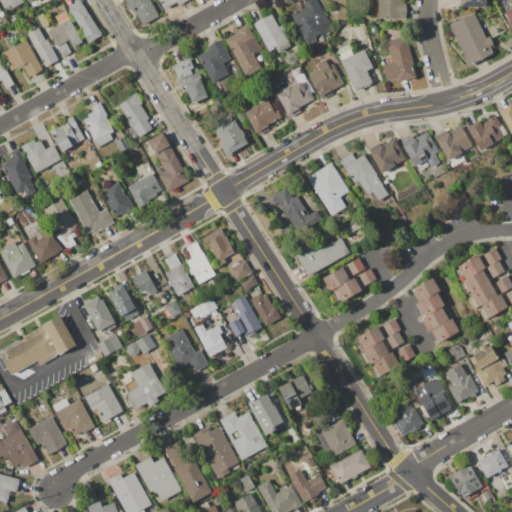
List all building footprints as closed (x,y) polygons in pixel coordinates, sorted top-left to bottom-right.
[(0,0),(21,0),(23,2),(12,9),(10,6),(4,9),(0,1),(0,0)] [(148,0),(158,16),(139,26),(124,0),(148,0)] [(159,0),(186,0),(178,5),(177,2),(165,9),(159,0)] [(306,0),(316,0),(328,21),(326,22),(332,32),(309,45),(291,13),(303,7),(301,3),(306,0)] [(378,0),(401,0),(401,2),(405,3),(407,11),(407,19),(377,19),(377,16),(372,16),(372,3),(378,3),(378,0)] [(502,5),(510,0),(511,0),(511,31),(498,7),(502,5)] [(69,8),(81,1),(102,35),(88,43),(82,34),(83,33),(69,8)] [(65,11),(82,41),(72,47),(68,40),(66,41),(71,52),(61,58),(47,33),(59,26),(55,17),(65,11)] [(36,16),(43,13),(49,24),(43,28),(36,16)] [(449,24),(474,13),(485,38),(489,36),(492,45),(489,46),(493,54),(468,66),(449,24)] [(253,24),(271,14),(279,27),(282,25),(283,30),(281,31),(289,45),(277,52),(275,48),(268,51),(253,24)] [(247,24),(262,50),(254,55),(262,69),(247,78),(224,39),(238,31),(237,30),(247,24)] [(26,34),(39,28),(45,40),(47,39),(58,60),(43,67),(26,34)] [(386,42),(407,36),(418,77),(397,82),(396,78),(386,81),(382,64),(392,62),(386,42)] [(220,39),(232,59),(223,64),(229,73),(213,83),(197,56),(209,48),(208,46),(220,39)] [(26,40),(42,70),(29,77),(23,66),(16,69),(15,68),(10,71),(1,53),(26,40)] [(340,61),(342,60),(340,54),(351,48),(354,54),(364,49),(373,67),(366,70),(372,83),(355,91),(340,61)] [(195,64),(209,96),(188,105),(171,66),(189,58),(193,65),(195,64)] [(0,59),(14,84),(6,88),(1,79),(0,79),(0,59)] [(310,76),(316,73),(315,71),(320,68),(317,63),(326,59),(329,66),(333,64),(344,84),(332,91),(333,93),(322,99),(310,76)] [(291,71),(300,67),(304,74),(295,78),(291,71)] [(277,94),(283,91),(282,90),(290,85),(291,86),(300,81),(305,91),(309,89),(314,100),(299,108),(301,111),(289,117),(277,94)] [(118,105),(131,97),(129,95),(135,92),(142,103),(140,104),(149,118),(146,120),(151,129),(138,137),(133,130),(129,132),(123,122),(127,120),(118,105)] [(244,112),(268,99),(272,108),(275,106),(282,118),(272,124),(271,122),(267,125),(269,129),(257,135),(244,112)] [(81,120),(88,116),(87,114),(94,110),(92,105),(99,101),(107,116),(105,117),(113,131),(110,133),(112,139),(97,147),(81,120)] [(511,135),(499,111),(511,104),(511,105),(511,135)] [(466,127),(478,120),(481,124),(495,115),(507,134),(480,150),(466,127)] [(60,152),(48,132),(58,126),(59,127),(69,122),(67,119),(72,116),(85,138),(60,152)] [(213,128),(224,121),(226,124),(234,119),(240,129),(241,128),(245,135),(243,136),(248,144),(226,157),(218,143),(221,141),(213,128)] [(437,139),(461,126),(472,146),(456,155),(457,157),(449,161),(437,139)] [(427,130),(438,151),(435,153),(440,162),(430,167),(426,159),(425,160),(428,166),(420,171),(416,164),(414,166),(401,142),(411,136),(413,138),(427,130)] [(163,132),(189,180),(167,192),(158,176),(165,172),(151,146),(150,147),(145,139),(151,136),(151,138),(163,132)] [(114,141),(123,136),(129,148),(120,153),(114,141)] [(35,173),(21,146),(34,138),(36,142),(40,140),(45,149),(53,145),(60,159),(35,173)] [(369,152),(394,139),(405,160),(390,168),(391,170),(384,173),(383,171),(380,173),(369,152)] [(1,165),(6,162),(5,160),(13,156),(10,152),(18,147),(26,161),(24,162),(38,187),(19,197),(1,165)] [(363,154),(391,193),(379,202),(372,192),(368,195),(358,181),(355,184),(339,161),(351,153),(356,160),(363,154)] [(86,163),(96,158),(99,165),(89,169),(86,163)] [(307,178),(331,163),(349,190),(340,196),(346,206),(331,215),(307,178)] [(421,173),(430,169),(433,176),(424,180),(421,173)] [(86,181),(75,187),(71,180),(81,173),(86,181)] [(128,187),(152,173),(162,190),(147,198),(149,201),(139,207),(128,187)] [(117,182),(125,196),(127,195),(135,210),(126,215),(126,214),(121,216),(120,213),(115,216),(101,192),(117,182)] [(273,194),(286,186),(293,197),(297,195),(309,215),(317,210),(321,218),(297,233),(273,194)] [(68,199),(86,189),(99,212),(106,209),(114,223),(93,234),(91,232),(87,234),(68,199)] [(61,197),(78,227),(75,229),(78,234),(71,238),(75,244),(69,247),(66,247),(55,235),(60,233),(45,207),(61,197)] [(5,220),(10,217),(14,224),(9,227),(5,220)] [(27,240),(49,226),(63,250),(41,264),(27,240)] [(220,228),(234,252),(223,258),(225,261),(219,264),(209,246),(204,248),(199,240),(220,228)] [(306,275),(297,257),(314,248),(315,251),(342,237),(350,253),(306,275)] [(0,255),(7,251),(5,247),(15,241),(17,245),(23,241),(37,265),(29,269),(30,271),(21,276),(20,274),(13,278),(0,255)] [(196,242),(214,275),(198,284),(193,274),(191,275),(188,269),(189,268),(185,261),(191,258),(185,248),(196,242)] [(483,254),(495,248),(501,258),(498,260),(489,265),(483,254)] [(239,251),(252,273),(237,282),(229,268),(230,267),(225,259),(239,251)] [(176,253),(193,286),(177,295),(172,286),(169,287),(166,282),(169,280),(165,273),(171,270),(165,259),(176,253)] [(458,266),(478,254),(485,268),(483,269),(465,279),(458,266)] [(321,279),(358,258),(365,270),(370,268),(378,281),(342,301),(334,288),(328,292),(321,279)] [(486,266),(489,265),(498,260),(505,271),(492,277),(486,266)] [(458,283),(465,279),(483,269),(497,294),(477,305),(472,308),(458,283)] [(145,270),(157,292),(147,297),(144,292),(141,293),(138,288),(137,289),(131,277),(145,270)] [(240,282),(253,275),(258,283),(245,290),(240,282)] [(495,282),(507,276),(511,286),(501,293),(495,282)] [(412,289),(432,278),(439,290),(437,292),(419,301),(412,289)] [(121,284),(137,313),(125,320),(122,315),(120,316),(106,293),(121,284)] [(415,304),(419,301),(437,292),(444,305),(441,307),(422,317),(415,304)] [(250,299),(261,293),(263,298),(267,296),(272,307),(275,306),(281,318),(265,326),(250,299)] [(477,305),(497,294),(500,293),(507,306),(485,319),(477,305)] [(244,295),(261,327),(254,331),(255,333),(245,338),(243,333),(235,337),(227,324),(239,317),(238,315),(240,314),(233,301),(244,295)] [(103,299),(116,324),(99,333),(96,327),(95,328),(83,305),(99,297),(100,300),(103,299)] [(196,306),(211,297),(217,308),(202,317),(196,306)] [(175,300),(182,312),(172,318),(165,305),(175,300)] [(190,310),(196,306),(202,317),(200,318),(199,315),(195,318),(193,315),(190,310)] [(422,317),(441,307),(448,320),(430,329),(429,330),(422,317)] [(185,313),(190,310),(193,315),(187,318),(185,313)] [(76,345),(36,366),(33,362),(10,374),(0,354),(0,352),(26,338),(24,335),(60,315),(76,345)] [(354,341),(358,339),(357,337),(394,315),(402,329),(397,331),(360,352),(354,341)] [(133,323),(147,316),(153,328),(139,335),(133,323)] [(430,329),(448,320),(452,318),(459,332),(436,342),(430,329)] [(192,328),(202,322),(206,331),(218,324),(222,332),(220,334),(227,346),(209,357),(192,328)] [(162,339),(181,328),(195,352),(200,349),(209,364),(194,373),(188,364),(180,369),(162,339)] [(135,341),(153,329),(161,341),(143,353),(135,341)] [(360,352),(397,331),(405,344),(367,365),(360,352)] [(511,332),(511,368),(503,353),(511,347),(511,345),(510,343),(511,341),(511,334),(511,333),(511,332)] [(97,343),(115,333),(123,346),(104,356),(97,343)] [(367,365),(405,344),(408,342),(416,356),(375,379),(367,365)] [(127,345),(132,343),(134,343),(137,344),(139,347),(140,351),(136,355),(133,356),(128,354),(126,351),(127,345)] [(448,350),(457,345),(461,347),(465,355),(454,361),(448,350)] [(490,345),(497,358),(499,357),(500,359),(503,357),(507,365),(502,367),(506,373),(483,386),(468,359),(473,356),(472,355),(481,350),(480,348),(486,345),(487,347),(490,345)] [(418,366),(430,360),(436,372),(424,378),(418,366)] [(148,362),(165,394),(136,410),(127,392),(137,386),(130,372),(148,362)] [(90,366),(95,363),(99,369),(93,372),(90,366)] [(460,364),(467,376),(470,374),(479,392),(465,400),(464,398),(456,403),(447,387),(451,385),(445,372),(460,364)] [(278,387),(302,374),(312,392),(300,398),(302,403),(290,410),(278,387)] [(84,397),(108,383),(123,410),(103,421),(96,408),(92,411),(84,397)] [(0,391),(5,389),(12,402),(0,408),(0,391)] [(418,398),(427,393),(429,396),(433,394),(434,395),(441,391),(452,410),(444,415),(443,413),(430,420),(418,398)] [(248,404),(267,393),(283,421),(274,427),(275,429),(266,435),(248,404)] [(79,399),(94,426),(81,433),(80,431),(74,435),(68,425),(64,428),(52,406),(65,398),(69,405),(79,399)] [(401,437),(392,420),(397,417),(393,410),(406,402),(410,409),(414,407),(423,425),(401,437)] [(325,409),(333,405),(339,416),(332,421),(325,409)] [(219,420),(234,412),(237,418),(248,412),(267,447),(241,460),(219,420)] [(51,416),(66,443),(47,454),(41,442),(36,445),(27,430),(51,416)] [(16,420),(38,459),(22,468),(20,463),(13,467),(7,456),(3,458),(2,455),(0,456),(0,441),(7,437),(1,428),(16,420)] [(315,434),(343,420),(356,445),(334,456),(331,450),(325,453),(315,434)] [(219,427),(240,466),(217,478),(194,433),(206,427),(209,432),(219,427)] [(166,448),(184,439),(211,492),(192,502),(173,467),(175,466),(166,448)] [(330,467),(360,449),(370,467),(340,484),(330,467)] [(477,461),(486,456),(485,454),(494,449),(495,451),(498,449),(508,466),(504,468),(506,472),(498,477),(496,473),(487,478),(477,461)] [(135,464),(150,456),(154,462),(163,457),(181,490),(162,501),(155,490),(150,492),(135,464)] [(470,466),(479,482),(479,483),(482,488),(465,498),(462,492),(457,494),(449,478),(452,476),(451,474),(467,465),(468,467),(470,466)] [(289,476),(299,470),(307,482),(318,475),(326,487),(317,492),(319,494),(315,496),(317,499),(310,503),(308,500),(305,502),(289,476)] [(133,472),(150,504),(135,511),(125,511),(108,480),(120,473),(122,478),(133,472)] [(0,473),(20,480),(16,492),(10,491),(6,503),(0,501),(0,473)] [(240,478),(248,474),(254,488),(246,492),(240,478)] [(289,485),(301,504),(287,511),(270,511),(264,500),(256,486),(267,480),(275,494),(289,485)] [(482,493),(489,489),(493,497),(486,500),(482,493)] [(237,511),(233,503),(249,494),(258,511),(237,511)] [(99,507),(112,503),(115,511),(88,511),(86,505),(97,501),(99,507)] [(200,511),(197,506),(205,501),(208,507),(212,505),(216,511),(223,511),(231,508),(233,511),(200,511)]
